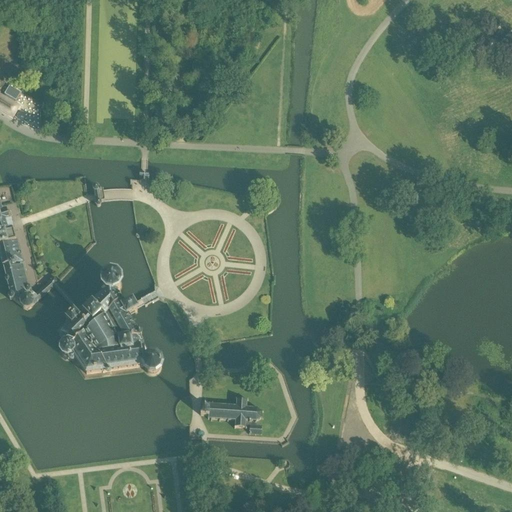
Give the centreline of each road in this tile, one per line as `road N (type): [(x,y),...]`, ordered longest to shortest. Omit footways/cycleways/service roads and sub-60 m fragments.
road 1 (track): [(358,146),(347,103),(350,75),(408,0)]
road 2 (track): [(277,150),(286,0)]
road 3 (track): [(335,494),(272,486),(205,459)]
road 4 (track): [(204,436),(195,425),(194,310)]
